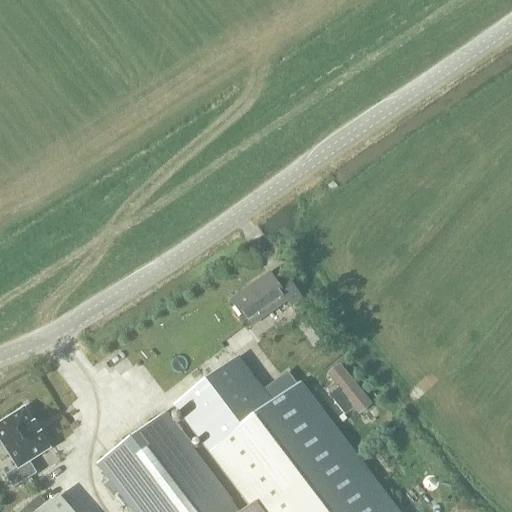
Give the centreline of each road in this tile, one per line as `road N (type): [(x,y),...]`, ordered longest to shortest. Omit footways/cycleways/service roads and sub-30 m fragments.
road 1 (unclassified): [(0,357),(101,312),(217,237),(511,23)]
road 2 (track): [(258,55),(245,101),(127,209),(27,347)]
